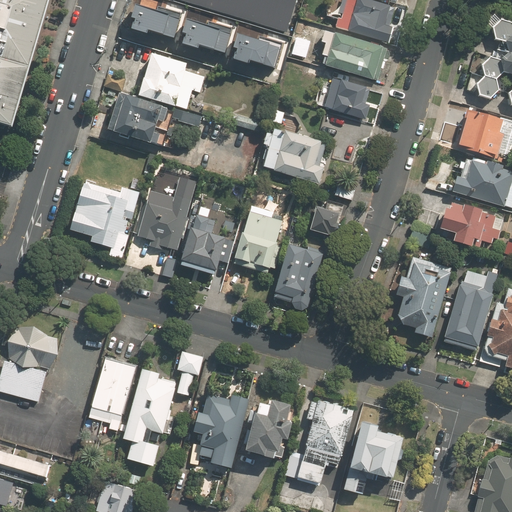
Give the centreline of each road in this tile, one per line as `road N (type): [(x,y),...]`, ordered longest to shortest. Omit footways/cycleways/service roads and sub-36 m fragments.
road 1 (residential): [(445,0),(332,356)]
road 2 (residential): [(332,356),(20,268)]
road 3 (residential): [(20,268),(98,0)]
road 4 (residential): [(461,396),(332,356)]
